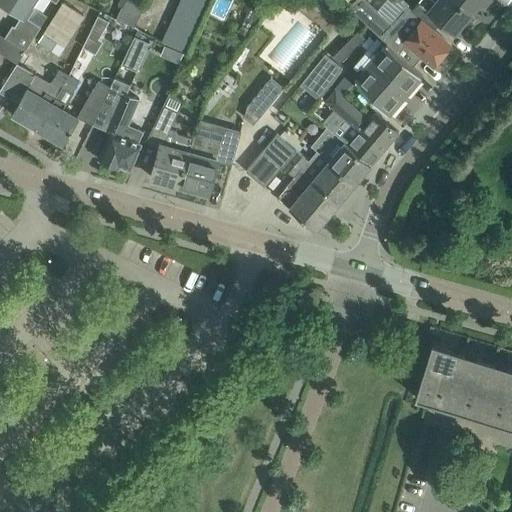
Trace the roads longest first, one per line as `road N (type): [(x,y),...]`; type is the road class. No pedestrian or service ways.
road 1 (tertiary): [(363,267),(0,167)]
road 2 (residential): [(511,19),(382,177),(363,267)]
road 3 (tertiary): [(511,313),(363,267)]
